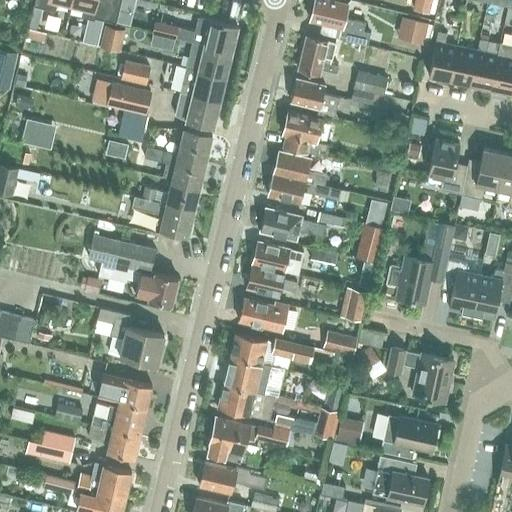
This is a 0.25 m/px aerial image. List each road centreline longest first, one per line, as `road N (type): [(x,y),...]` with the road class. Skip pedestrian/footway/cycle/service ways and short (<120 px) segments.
road 1 (residential): [(159,511),(278,0)]
road 2 (residential): [(506,382),(486,344),(369,318)]
road 3 (residential): [(450,511),(483,400),(506,382)]
